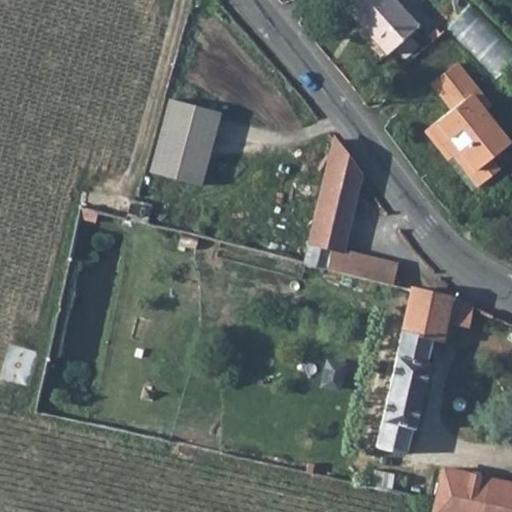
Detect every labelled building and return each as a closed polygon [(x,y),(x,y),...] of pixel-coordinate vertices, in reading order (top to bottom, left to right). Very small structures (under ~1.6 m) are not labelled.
[(346,0),(355,11),(368,0),(346,0)] [(386,47),(418,20),(401,0),(368,0),(355,11),(386,47)] [(498,78),(511,64),(511,44),(473,5),(449,28),(498,78)] [(485,100),(451,59),(426,79),(445,101),(421,122),(436,140),(440,136),(476,178),(496,163),(488,153),(506,139),(479,105),(485,100)] [(217,105),(167,92),(148,165),(197,178),(217,105)] [(300,263),(385,288),(392,265),(342,249),(358,170),(332,133),(300,263)] [(145,218),(150,197),(133,192),(130,191),(124,211),(145,218)] [(75,210),(95,215),(99,203),(79,197),(75,210)] [(212,255),(296,279),(300,263),(216,239),(212,255)] [(448,307),(403,293),(373,450),(405,456),(424,342),(441,342),(443,324),(465,328),(467,313),(448,307)] [(324,389),(342,390),(345,363),(327,361),(324,389)] [(511,511),(511,479),(442,468),(434,511),(511,511)]
